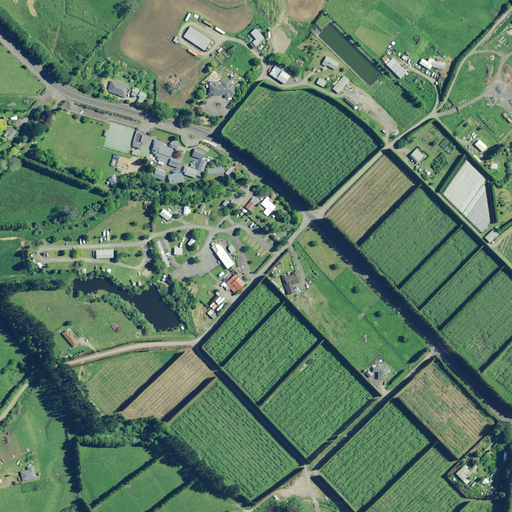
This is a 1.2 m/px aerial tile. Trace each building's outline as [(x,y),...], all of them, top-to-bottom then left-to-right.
[(210,41),(189,27),(183,37),(204,51),(210,41)] [(258,33),(255,29),(250,33),(255,39),(252,42),(255,47),(259,43),(263,38),(261,36),(264,33),(262,30),(258,33)] [(338,63),(326,56),(321,64),(325,66),(326,65),(335,70),(338,63)] [(406,73),(392,59),(386,65),(400,79),(406,73)] [(289,76),(274,66),(269,74),(284,84),(289,76)] [(349,81),(343,76),(332,89),(338,94),(349,81)] [(318,79),(316,84),(323,88),(326,83),(318,79)] [(229,95),(234,95),(234,85),(237,84),(237,82),(230,82),(230,80),(220,80),(220,84),(218,85),(218,82),(212,82),(212,86),(209,86),(209,94),(213,94),(213,96),(224,95),(224,98),(229,98),(229,95)] [(112,92),(111,93),(117,96),(120,98),(124,93),(123,92),(126,88),(118,83),(118,84),(115,82),(109,91),(112,92)] [(139,90),(135,88),(133,90),(132,90),(132,91),(133,92),(131,94),(135,97),(139,90)] [(146,96),(140,92),(136,98),(138,99),(136,101),(141,104),(146,96)] [(355,105),(347,98),(345,100),(353,107),(355,105)] [(17,133),(12,127),(3,135),(8,141),(17,133)] [(165,146),(146,140),(142,153),(161,159),(165,146)] [(488,149),(479,140),(472,147),(475,150),(478,148),(482,152),(483,151),(485,152),(488,149)] [(178,144),(171,141),(169,146),(175,149),(178,144)] [(181,163),(185,151),(179,149),(175,161),(181,163)] [(423,156),(416,149),(409,156),(416,163),(423,156)] [(192,154),(186,152),(183,162),(189,164),(192,154)] [(173,159),(164,155),(162,162),(170,166),(173,159)] [(190,169),(180,164),(176,172),(187,177),(190,169)] [(216,166),(199,168),(200,175),(216,173),(216,166)] [(159,171),(150,167),(145,176),(154,180),(159,171)] [(161,174),(163,182),(176,180),(175,172),(161,174)] [(118,183),(115,176),(108,180),(111,186),(118,183)] [(269,199),(267,197),(261,204),(266,209),(263,213),(267,216),(275,207),(268,201),(269,199)] [(243,209),(247,212),(249,211),(254,205),(250,202),(243,209)] [(171,216),(163,209),(159,214),(164,218),(162,220),(165,223),(171,216)] [(498,235),(493,230),(484,238),(489,243),(498,235)] [(196,240),(192,237),(187,244),(191,247),(196,240)] [(169,267),(159,241),(155,243),(165,269),(169,267)] [(210,247),(225,269),(232,264),(217,242),(210,247)] [(113,258),(112,250),(95,251),(95,259),(113,258)] [(300,282),(295,271),(291,273),(292,275),(286,277),(286,275),(281,277),(288,295),(295,293),(292,285),(300,282)] [(233,292),(243,282),(234,273),(224,283),(233,292)] [(217,315),(212,311),(208,315),(213,319),(217,315)] [(69,333),(67,330),(62,334),(74,348),(78,344),(75,340),(76,339),(69,332),(69,333)] [(467,468),(464,465),(455,474),(466,485),(470,481),(464,476),(469,471),(466,468),(467,468)] [(36,479),(33,466),(27,467),(27,470),(20,472),(22,482),(36,479)]
